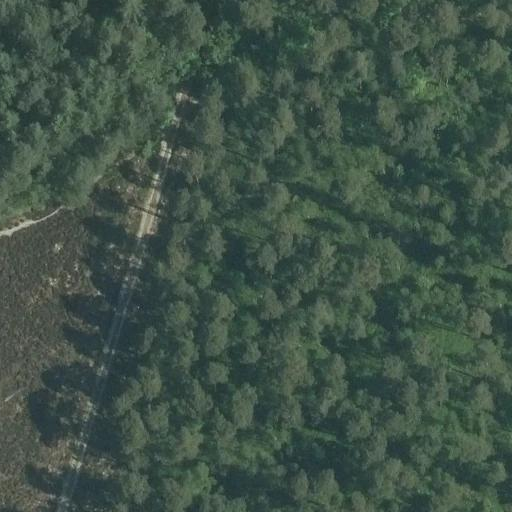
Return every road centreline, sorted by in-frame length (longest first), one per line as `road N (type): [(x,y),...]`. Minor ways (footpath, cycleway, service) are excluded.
road 1 (track): [(63,511),(173,120)]
road 2 (track): [(173,120),(204,0)]
